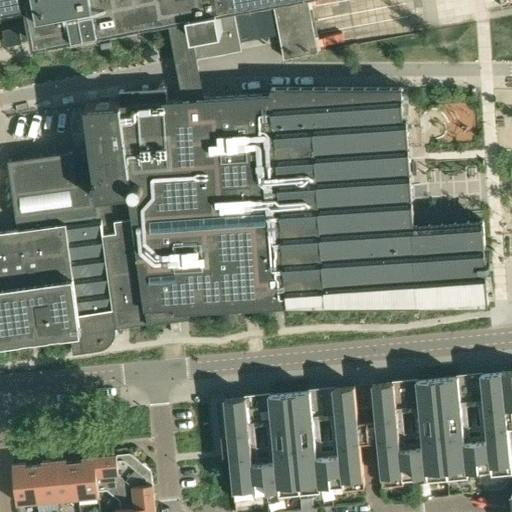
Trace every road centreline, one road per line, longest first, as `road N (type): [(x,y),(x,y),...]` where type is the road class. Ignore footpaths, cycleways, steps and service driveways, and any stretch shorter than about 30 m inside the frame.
road 1 (tertiary): [(156,371),(511,337)]
road 2 (tertiary): [(0,385),(156,371)]
road 3 (residential): [(169,511),(156,371)]
road 4 (residential): [(502,511),(501,497),(385,511)]
